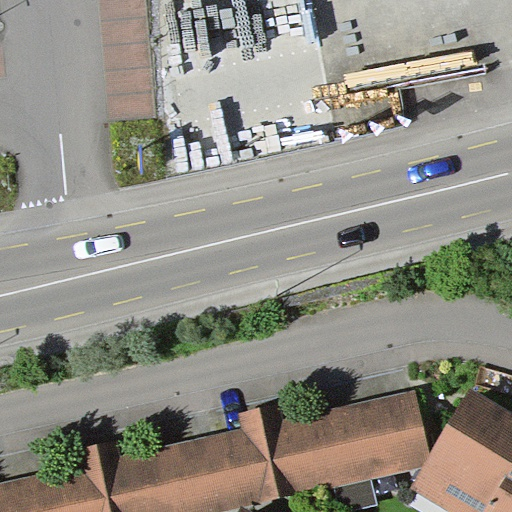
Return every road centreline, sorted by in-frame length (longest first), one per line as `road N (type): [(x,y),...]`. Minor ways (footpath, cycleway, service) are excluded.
road 1 (primary): [(0,283),(341,211),(511,165)]
road 2 (residential): [(0,425),(369,334),(481,323),(511,332)]
